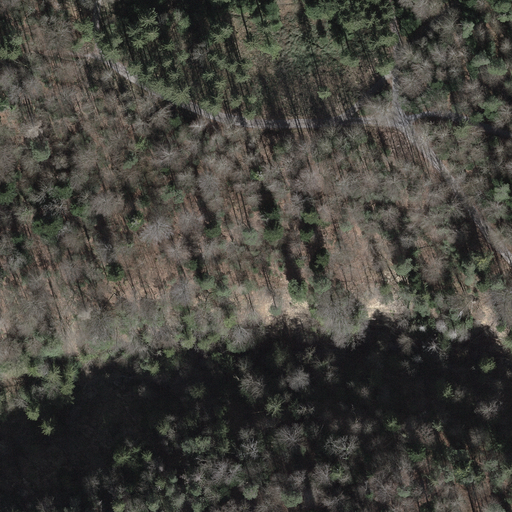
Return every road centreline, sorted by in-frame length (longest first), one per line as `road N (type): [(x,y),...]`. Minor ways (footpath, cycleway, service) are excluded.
road 1 (track): [(94,56),(220,119),(398,120)]
road 2 (track): [(398,120),(511,254)]
road 3 (track): [(343,122),(400,52),(465,0)]
road 4 (track): [(386,0),(400,52),(398,120)]
